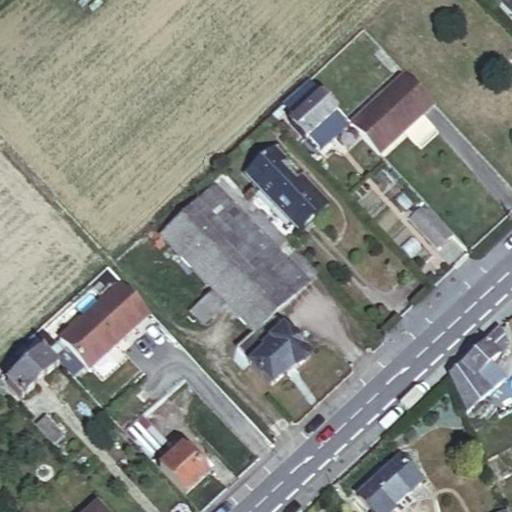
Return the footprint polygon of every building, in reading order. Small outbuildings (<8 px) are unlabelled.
[(405,73),(350,124),(379,154),(433,104),(405,73)] [(339,111),(310,80),(284,104),(297,118),(290,125),(306,142),(339,111)] [(339,111),(306,142),(313,149),(346,118),(339,111)] [(276,146),(247,172),(302,235),(332,209),(276,146)] [(262,376),(273,387),(286,376),(287,378),(295,370),(296,371),(312,357),(285,328),(283,330),(273,319),(320,274),(225,173),(160,234),(216,293),(227,305),(255,335),(237,351),(261,377),(262,376)] [(453,235),(427,206),(411,221),(438,249),(453,235)] [(227,305),(216,293),(194,314),(205,326),(227,305)] [(51,343),(40,330),(33,337),(45,349),(51,343)] [(509,349),(501,333),(451,380),(469,422),(495,398),(477,379),(509,349)] [(45,349),(33,337),(11,357),(22,369),(7,383),(22,400),(58,367),(43,351),(45,349)] [(99,363),(92,369),(98,376),(104,370),(99,363)] [(37,428),(56,448),(66,437),(48,418),(37,428)] [(149,420),(130,439),(152,463),(172,444),(149,420)] [(484,433),(480,424),(472,428),(476,437),(484,433)] [(184,497),(215,469),(200,453),(192,460),(183,451),(179,455),(175,451),(169,457),(172,460),(160,471),(184,497)] [(390,511),(421,484),(400,461),(358,501),(368,511),(390,511)]
